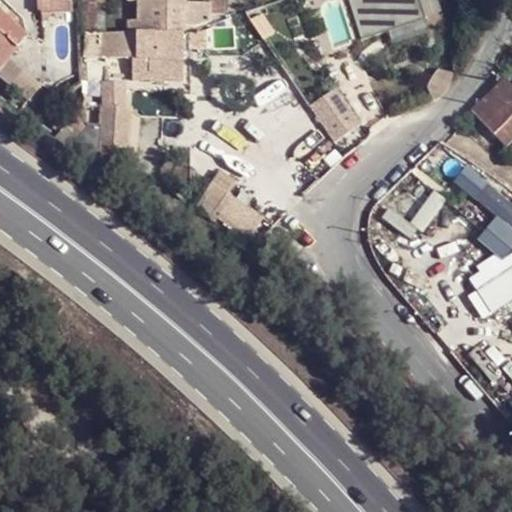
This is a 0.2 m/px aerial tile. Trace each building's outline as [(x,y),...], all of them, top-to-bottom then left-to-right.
[(39,0),(40,13),(64,12),(63,0),(39,0)] [(78,0),(79,35),(94,35),(93,0),(78,0)] [(127,36),(179,37),(179,30),(210,20),(209,11),(221,7),(222,0),(133,0),(138,1),(138,24),(128,26),(127,36)] [(419,0),(350,0),(346,1),(358,40),(426,19),(419,0)] [(0,69),(22,41),(16,35),(21,30),(0,13),(0,69)] [(116,35),(100,35),(99,58),(115,58),(116,35)] [(179,60),(179,37),(127,36),(116,35),(115,58),(146,59),(179,60)] [(178,71),(179,60),(146,59),(144,72),(178,71)] [(128,79),(105,78),(105,102),(101,102),(100,142),(132,143),(134,102),(127,102),(128,79)] [(511,89),(503,80),(471,111),(492,134),(511,115),(511,89)] [(335,90),(309,108),(335,145),(361,126),(335,90)] [(511,137),(511,115),(492,134),(503,146),(511,137)] [(511,194),(488,174),(464,202),(489,224),(478,236),(502,257),(511,246),(511,194)] [(263,219),(210,186),(196,209),(249,242),(263,219)] [(511,252),(477,277),(498,307),(511,297),(511,252)]
